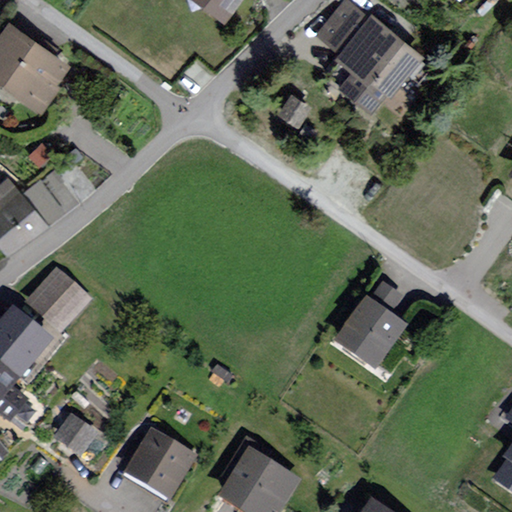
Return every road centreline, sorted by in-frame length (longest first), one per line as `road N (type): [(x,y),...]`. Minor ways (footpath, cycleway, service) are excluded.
road 1 (residential): [(511,342),(338,214),(189,122)]
road 2 (residential): [(0,281),(189,122)]
road 3 (residential): [(189,122),(22,0)]
road 4 (residential): [(189,122),(305,0)]
